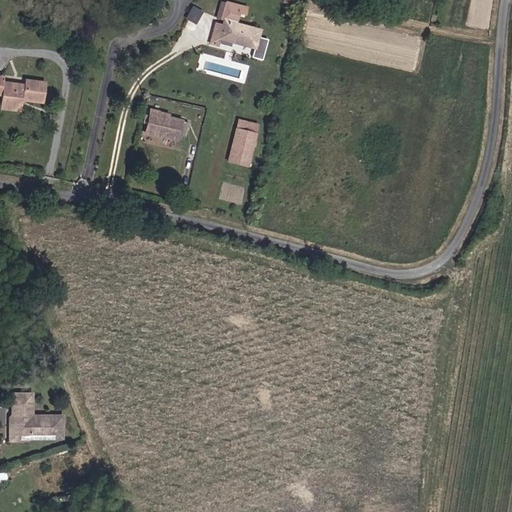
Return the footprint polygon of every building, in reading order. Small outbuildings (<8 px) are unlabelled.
[(219,18),(224,20),(230,22),(225,38),(257,48),(262,30),(238,23),(243,6),(230,2),(225,0),(219,18)] [(187,18),(197,22),(202,8),(191,5),(187,18)] [(4,74),(0,73),(0,91),(4,92),(1,105),(22,109),(26,98),(43,101),(48,80),(27,76),(25,84),(3,79),(4,74)] [(154,106),(152,113),(146,111),(144,120),(150,123),(148,133),(176,139),(181,119),(168,115),(169,110),(154,106)] [(256,129),(237,123),(226,163),(246,168),(256,129)] [(62,438),(62,417),(48,417),(45,420),(45,425),(36,424),(31,420),(32,395),(13,395),(13,429),(22,437),(62,438)] [(64,508),(84,500),(79,489),(59,497),(64,508)]
